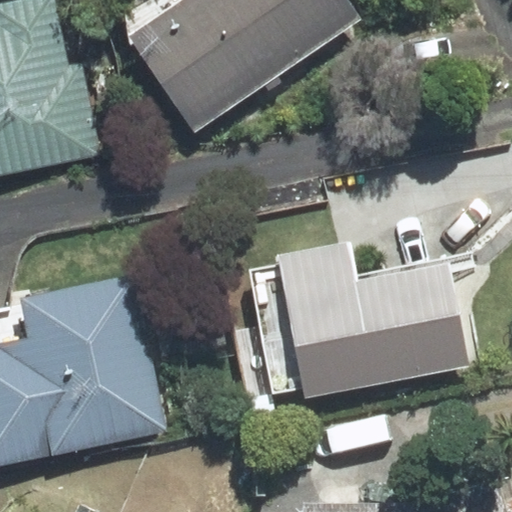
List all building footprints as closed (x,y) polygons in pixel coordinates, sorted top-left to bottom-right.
[(57,0),(33,0),(0,6),(0,188),(89,172),(57,0)] [(382,0),(190,0),(138,34),(206,138),(393,16),(382,0)] [(365,248),(294,260),(319,399),(483,369),(463,259),(370,276),(365,248)] [(44,329),(0,336),(0,465),(166,438),(140,277),(38,293),(44,329)] [(511,511),(511,510),(320,500),(319,511),(511,511)]
